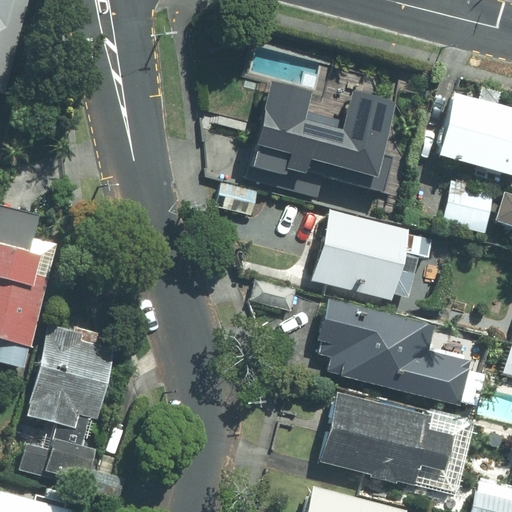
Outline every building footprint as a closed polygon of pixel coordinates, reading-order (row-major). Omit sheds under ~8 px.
[(0,0),(0,90),(6,92),(28,0),(0,0)] [(363,95),(367,76),(314,65),(310,86),(277,79),(261,160),(362,181),(379,99),(363,95)] [(511,103),(499,101),(501,88),(481,83),(479,93),(454,88),(439,155),(511,171),(511,103)] [(217,203),(255,210),(263,164),(208,156),(205,177),(221,179),(217,203)] [(486,229),(493,184),(451,178),(445,224),(486,229)] [(511,189),(504,187),(496,215),(511,219),(511,189)] [(38,236),(43,210),(0,200),(0,364),(27,370),(47,278),(55,239),(38,236)] [(394,292),(409,296),(419,255),(427,257),(433,231),(327,204),(309,276),(392,297),(394,292)] [(255,277),(250,298),(293,308),(298,286),(255,277)] [(446,366),(452,336),(426,331),(429,317),(327,296),(312,368),(454,398),(460,369),(446,366)] [(84,445),(90,413),(100,415),(114,348),(82,342),(84,331),(47,324),(18,467),(59,475),(58,479),(118,491),(122,470),(90,463),(93,447),(84,445)] [(473,419),(335,390),(320,461),(458,490),(473,419)] [(511,511),(511,482),(478,476),(471,511),(511,511)] [(310,483),(303,511),(403,511),(406,504),(310,483)] [(0,511),(71,511),(73,506),(0,489),(0,511)]
